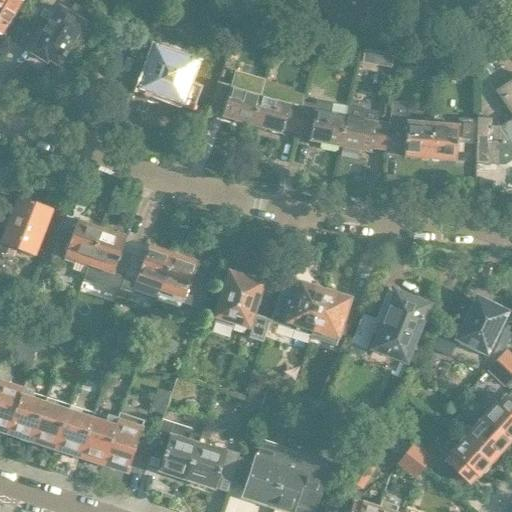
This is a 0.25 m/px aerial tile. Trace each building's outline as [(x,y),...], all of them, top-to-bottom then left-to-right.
[(0,0),(0,33),(1,34),(22,0),(0,0)] [(336,28),(362,10),(376,0),(322,0),(318,3),(336,29),(337,28),(336,28)] [(78,45),(89,28),(72,17),(73,15),(59,7),(50,22),(48,21),(43,30),(44,31),(32,52),(46,60),(48,57),(58,63),(62,56),(64,58),(67,52),(65,51),(71,41),(78,45)] [(196,87),(188,84),(195,62),(178,56),(180,51),(169,48),(168,52),(155,48),(150,63),(148,63),(145,73),(146,73),(141,87),(164,95),(167,100),(174,103),(180,101),(190,105),(196,87)] [(364,49),(362,62),(374,64),(377,52),(364,49)] [(477,120),(476,143),(475,162),(505,163),(511,158),(511,79),(495,91),(511,115),(511,118),(501,126),(491,126),(491,118),(477,117),(477,120)] [(260,96),(230,87),(230,86),(217,82),(208,108),(222,112),(221,116),(251,125),(260,96)] [(290,104),(260,96),(251,125),(281,134),(282,130),(295,133),(302,106),(290,104)] [(339,146),(347,106),(316,100),(315,105),(303,103),(302,106),(295,133),(309,136),(309,140),(339,146)] [(386,145),(388,123),(376,121),(377,111),(347,106),(339,146),(370,152),(371,148),(385,150),(386,145)] [(432,122),(407,120),(407,114),(390,113),(388,123),(386,145),(404,147),(403,156),(429,158),(432,122)] [(458,125),(432,122),(429,158),(456,161),(457,142),(476,143),(477,120),(458,118),(458,125)] [(32,254),(50,210),(33,203),(33,202),(30,201),(29,202),(19,198),(14,213),(8,211),(3,224),(9,227),(0,248),(0,252),(12,257),(16,248),(32,254)] [(77,220),(72,235),(60,230),(51,256),(74,264),(75,260),(88,265),(101,228),(77,220)] [(132,256),(120,252),(125,237),(101,228),(88,265),(103,270),(100,278),(109,281),(105,293),(117,297),(121,287),(132,256)] [(159,290),(172,253),(148,245),(143,260),(132,256),(121,287),(156,299),(159,290)] [(196,262),(172,253),(159,290),(172,294),(171,299),(193,307),(203,281),(191,277),(196,262)] [(251,314),(260,285),(259,282),(245,278),(243,275),(236,273),(233,274),(230,273),(215,320),(232,326),(234,320),(253,326),(249,336),(263,340),(269,321),(269,320),(251,314)] [(312,329),(324,290),(321,289),(320,286),(313,284),(310,285),(299,282),(294,300),(277,295),(271,316),(269,320),(269,321),(310,334),(312,329)] [(327,291),(324,290),(312,329),(338,337),(342,322),(341,321),(349,298),(338,294),(336,291),(330,289),(327,291)] [(392,299),(385,296),(375,319),(362,314),(351,342),(365,347),(372,331),(378,333),(373,347),(405,360),(427,305),(425,304),(422,299),(415,295),(411,298),(398,293),(394,295),(392,299)] [(489,305),(477,299),(464,327),(448,319),(434,342),(452,351),(457,342),(483,355),(504,312),(503,312),(501,307),(493,303),(489,305)] [(10,313),(0,308),(0,331),(0,332),(10,313)] [(27,321),(10,313),(0,332),(9,338),(10,339),(27,321)] [(37,348),(43,329),(27,321),(10,339),(14,348),(37,348)] [(511,327),(507,325),(488,365),(499,353),(505,347),(511,333),(511,327)] [(511,353),(505,347),(499,353),(511,366),(511,353)] [(31,366),(37,348),(14,348),(10,359),(31,366)] [(146,353),(140,366),(152,371),(157,358),(146,353)] [(511,374),(511,366),(499,353),(488,365),(505,382),(511,374)] [(10,433),(24,390),(0,382),(0,432),(8,436),(9,433),(10,433)] [(414,383),(406,391),(414,397),(421,389),(414,383)] [(159,386),(153,402),(166,406),(169,397),(171,390),(159,386)] [(36,442),(50,399),(24,390),(10,433),(17,435),(16,438),(27,442),(31,443),(32,440),(36,442)] [(511,403),(503,395),(485,416),(510,439),(511,438),(511,403)] [(58,452),(73,406),(50,399),(36,442),(40,443),(39,446),(58,452)] [(78,455),(92,412),(73,406),(58,452),(70,456),(71,453),(78,455)] [(193,424),(195,414),(166,408),(164,417),(193,424)] [(102,463),(116,420),(92,412),(78,455),(79,456),(78,458),(94,463),(95,461),(102,463)] [(127,471),(144,420),(119,412),(116,420),(102,463),(103,463),(102,466),(126,474),(127,471)] [(510,439),(485,416),(473,429),(467,423),(460,431),(466,436),(465,437),(490,460),(495,455),(499,456),(505,449),(504,446),(510,439)] [(192,429),(161,419),(149,456),(161,460),(158,471),(159,471),(186,479),(200,437),(200,436),(199,435),(199,436),(190,433),(192,429)] [(210,440),(200,437),(186,479),(213,488),(213,489),(214,489),(217,478),(230,482),(238,457),(239,453),(225,449),(224,452),(208,447),(210,440)] [(490,460),(465,437),(445,460),(470,483),(480,472),(483,473),(489,466),(488,463),(490,460)] [(287,511),(313,511),(323,484),(330,461),(261,439),(254,462),(238,457),(230,482),(246,487),(244,492),(275,502),(274,508),(287,511)] [(414,442),(406,453),(423,465),(431,455),(422,449),(414,442)] [(423,465),(406,453),(398,463),(415,476),(415,475),(423,465)] [(363,490),(376,468),(362,460),(349,481),(363,490)] [(354,501),(350,511),(376,511),(378,508),(354,501)] [(378,508),(376,511),(395,511),(397,506),(380,501),(378,508)]
